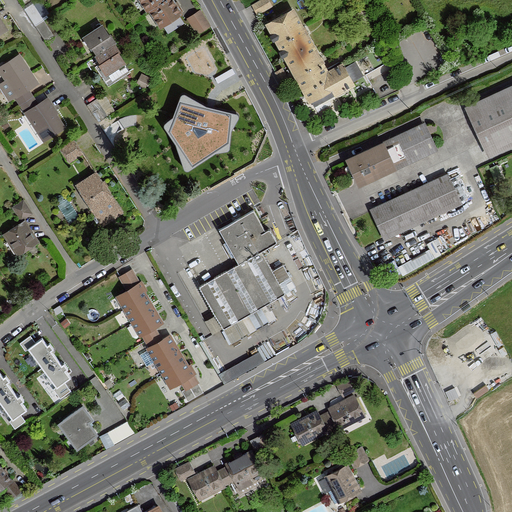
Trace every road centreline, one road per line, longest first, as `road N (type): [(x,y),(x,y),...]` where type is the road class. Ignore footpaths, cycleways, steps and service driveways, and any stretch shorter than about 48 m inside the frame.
road 1 (residential): [(297,158),(149,233),(0,334)]
road 2 (secondary): [(37,511),(217,415)]
road 3 (tertiary): [(469,508),(379,327)]
road 4 (secondary): [(379,327),(217,415)]
road 5 (secondary): [(297,158),(218,0)]
road 6 (secondary): [(379,327),(511,247)]
road 7 (secondary): [(319,210),(379,327)]
